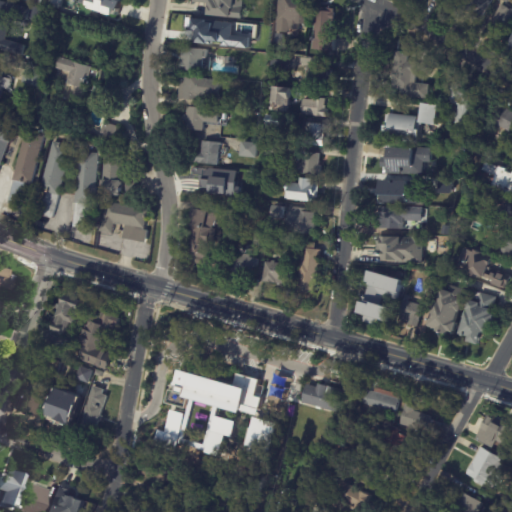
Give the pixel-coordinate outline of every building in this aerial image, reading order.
[(0,0),(25,8),(33,10),(28,24),(14,20),(13,23),(7,22),(2,38),(14,42),(11,53),(0,49),(0,0)] [(123,2),(116,0),(83,0),(82,4),(117,18),(123,2)] [(247,0),(246,10),(247,10),(247,20),(208,16),(209,4),(194,3),(194,0),(247,0)] [(311,0),(311,1),(313,1),(311,26),(301,25),(301,31),(291,30),(292,25),(278,24),(280,0),(311,0)] [(460,0),(455,10),(445,5),(448,0),(460,0)] [(499,34),(490,29),(505,1),(511,4),(511,26),(507,35),(503,33),(502,35),(499,34)] [(35,6),(46,10),(42,23),(30,19),(35,6)] [(327,9),(338,10),(337,22),(335,22),(333,35),(337,35),(335,53),(314,51),(318,8),(327,9)] [(219,24),(217,31),(214,31),(212,45),(185,40),(189,18),(219,24)] [(209,54),(209,59),(207,59),(205,73),(182,71),(184,48),(210,51),(209,54)] [(427,58),(437,64),(432,75),(420,69),(418,84),(433,86),(431,100),(403,97),(403,93),(394,92),(398,52),(411,53),(410,63),(422,64),(426,57),(427,58)] [(291,57),(290,69),(273,68),(275,55),(291,57)] [(101,87),(99,93),(88,90),(81,112),(58,105),(65,83),(57,81),(64,58),(106,71),(101,87)] [(334,69),(334,76),(336,76),(336,82),(333,82),(333,87),(308,86),(309,68),(334,69)] [(0,69),(7,72),(5,78),(14,81),(11,91),(4,89),(1,100),(0,99),(0,69)] [(43,76),(40,88),(37,87),(36,89),(31,88),(31,86),(23,83),(26,71),(43,76)] [(224,98),(211,97),(211,98),(204,98),(203,102),(181,100),(183,77),(212,81),(226,83),(224,98)] [(462,86),(461,90),(470,92),(471,89),(479,90),(471,127),(458,124),(459,120),(457,119),(458,114),(459,114),(461,106),(451,104),(455,84),(462,86)] [(294,89),(294,90),(295,90),(294,101),(293,108),(275,107),(276,88),(294,89)] [(328,99),(327,107),(328,107),(328,109),(330,109),(330,118),(303,117),(304,100),(319,101),(319,99),(328,99)] [(421,145),(385,141),(389,115),(394,116),(394,115),(423,119),(423,120),(428,120),(430,106),(444,108),(441,128),(424,125),(421,145)] [(223,112),(222,125),(207,124),(206,133),(187,130),(187,126),(185,126),(186,116),(188,116),(189,108),(223,112)] [(511,111),(511,139),(511,136),(511,133),(500,127),(509,110),(511,111)] [(287,129),(276,128),(276,129),(269,129),(270,117),(288,118),(287,129)] [(0,123),(12,128),(19,130),(15,142),(14,141),(13,144),(8,143),(0,168),(0,123)] [(118,127),(124,128),(119,147),(100,143),(105,123),(118,127)] [(328,125),(326,148),(307,146),(309,124),(328,125)] [(44,139),(34,186),(28,185),(23,208),(10,205),(26,131),(45,135),(44,139)] [(72,146),(61,196),(60,196),(54,220),(39,216),(42,199),(46,200),(47,193),(41,192),(52,142),(72,146)] [(223,145),(223,147),(222,147),(220,167),(195,164),(196,152),(202,153),(203,142),(223,144),(223,145)] [(242,158),(243,143),(260,144),(259,159),(242,158)] [(278,146),(278,154),(265,153),(265,145),(278,146)] [(93,229),(76,228),(79,153),(98,154),(96,205),(90,205),(89,212),(94,212),(93,229)] [(323,155),(321,166),(325,167),(324,177),(297,174),(298,164),(304,165),(305,153),(323,155)] [(396,153),(414,154),(413,163),(411,163),(410,174),(391,174),(391,168),(388,168),(388,162),(387,162),(387,153),(396,153)] [(123,160),(123,179),(125,179),(124,174),(134,173),(137,195),(124,195),(123,198),(103,198),(104,155),(123,155),(123,160)] [(502,167),(509,170),(508,172),(511,173),(511,194),(494,187),(498,177),(481,170),(484,162),(501,169),(502,167)] [(199,188),(199,171),(226,172),(226,181),(239,181),(238,195),(198,194),(199,188)] [(430,192),(431,179),(450,180),(449,186),(444,186),(444,193),(430,192)] [(316,182),(315,184),(320,184),(318,200),(314,199),(313,204),(291,202),(291,201),(284,200),(285,191),(289,192),(290,185),(303,186),(303,180),(316,182)] [(412,183),(411,203),(404,203),(404,204),(381,203),(382,194),(383,194),(384,182),(412,183)] [(504,197),(498,211),(479,202),(485,188),(504,197)] [(149,219),(146,232),(150,232),(148,244),(124,240),(127,226),(121,225),(121,226),(115,225),(113,234),(100,232),(105,202),(150,210),(149,219)] [(511,223),(511,205),(507,203),(502,220),(511,223)] [(218,221),(218,223),(215,222),(214,229),(217,230),(214,249),(211,248),(209,259),(212,260),(210,268),(198,265),(199,259),(190,257),(192,242),(183,241),(190,209),(206,212),(208,204),(220,207),(218,215),(219,215),(218,221)] [(283,207),(286,207),(285,215),(271,214),(272,206),(283,207)] [(423,222),(406,222),(406,231),(381,230),(382,208),(425,209),(425,223),(423,222)] [(313,214),(317,214),(316,222),(318,223),(317,236),(289,233),(290,220),(298,220),(299,212),(313,214)] [(511,227),(500,223),(503,216),(510,219),(511,213),(511,227)] [(511,232),(511,256),(494,249),(503,229),(511,232)] [(256,231),(264,232),(263,246),(254,246),(256,231)] [(421,263),(422,238),(377,236),(376,251),(381,251),(381,262),(421,263)] [(317,247),(316,251),(323,251),(320,286),(318,286),(317,293),(311,293),(311,296),(300,295),(302,258),(300,257),(301,243),(317,244),(317,247)] [(497,260),(499,261),(495,269),(495,268),(493,272),(498,274),(499,272),(511,277),(511,284),(511,287),(509,286),(508,290),(494,285),(495,281),(490,279),(489,281),(484,278),(483,280),(457,270),(466,250),(478,255),(479,252),(497,260)] [(250,256),(251,256),(251,260),(259,260),(258,269),(254,269),(253,274),(232,273),(232,258),(240,259),(240,255),(250,256)] [(275,284),(264,283),(265,263),(272,264),(272,262),(276,262),(276,264),(290,265),(289,274),(286,274),(285,285),(275,284)] [(0,263),(5,265),(4,267),(11,269),(9,274),(15,276),(11,290),(0,287),(0,263)] [(387,277),(407,283),(402,302),(384,296),(380,307),(399,312),(395,326),(361,316),(375,273),(387,277)] [(442,277),(436,295),(425,292),(429,281),(431,282),(434,275),(442,277)] [(465,290),(469,292),(466,302),(467,302),(466,306),(467,306),(465,315),(463,315),(460,325),(463,326),(460,336),(455,334),(454,338),(442,334),(443,332),(433,329),(440,305),(442,305),(445,291),(452,293),(454,287),(465,290)] [(497,306),(495,312),(497,312),(496,317),(500,318),(497,329),(495,328),(493,337),(489,335),(485,348),(473,345),(475,340),(465,337),(469,323),(468,323),(476,292),(499,298),(497,306)] [(75,323),(69,321),(67,327),(73,329),(70,337),(52,330),(55,321),(56,321),(57,317),(59,309),(56,308),(58,304),(61,305),(64,294),(83,301),(80,309),(76,308),(75,310),(79,311),(75,323)] [(424,301),(423,306),(426,308),(420,330),(406,325),(406,323),(399,320),(407,296),(424,301)] [(105,310),(116,314),(116,316),(122,318),(117,331),(112,329),(105,347),(104,346),(103,349),(117,354),(115,357),(117,358),(114,366),(112,366),(111,370),(84,360),(86,356),(85,356),(88,347),(89,348),(90,346),(81,343),(92,312),(98,315),(100,309),(105,310)] [(69,341),(64,354),(46,348),(50,334),(69,341)] [(200,376),(191,374),(195,348),(205,349),(200,376)] [(49,402),(43,400),(38,414),(21,408),(31,380),(45,385),(55,359),(64,362),(49,402)] [(95,371),(91,383),(77,379),(81,366),(95,371)] [(104,373),(103,377),(96,375),(97,369),(104,372),(104,373)] [(179,376),(187,377),(185,384),(253,396),(249,416),(230,413),(227,430),(229,444),(246,441),(250,459),(207,468),(200,470),(197,457),(204,455),(203,449),(221,445),(218,430),(220,415),(183,409),(179,435),(198,438),(194,457),(150,449),(153,430),(166,432),(171,407),(166,406),(171,374),(179,376)] [(329,409),(320,406),(320,407),(305,402),(310,384),(321,387),(322,383),(332,386),(332,385),(347,390),(341,412),(329,409)] [(106,390),(104,394),(109,396),(102,415),(105,416),(102,422),(100,421),(97,428),(94,427),(92,431),(81,427),(85,415),(84,414),(87,405),(89,406),(91,398),(90,398),(95,386),(106,390)] [(74,393),(84,396),(74,426),(65,423),(65,425),(49,420),(60,388),(74,393)] [(378,388),(403,395),(398,413),(366,404),(370,389),(377,391),(378,388)] [(409,404),(417,406),(415,411),(433,416),(429,432),(401,424),(407,403),(409,404)] [(200,452),(218,456),(223,436),(231,437),(235,421),(209,415),(200,452)] [(276,423),(251,417),(241,458),(267,463),(276,423)] [(503,422),(505,423),(506,422),(511,425),(511,434),(506,445),(498,440),(494,447),(478,438),(481,432),(489,417),(495,421),(496,418),(503,422)] [(401,430),(400,432),(408,436),(404,443),(406,445),(401,455),(373,440),(379,428),(388,433),(393,425),(401,430)] [(323,431),(329,433),(325,448),(305,442),(305,440),(298,438),(301,429),(308,431),(309,427),(323,431)] [(366,436),(363,442),(352,436),(357,428),(368,434),(366,436)] [(343,437),(349,441),(345,448),(339,445),(343,437)] [(502,485),(499,490),(487,483),(486,485),(477,480),(478,478),(470,474),(484,447),(505,458),(503,462),(511,467),(502,485)] [(370,453),(390,464),(385,473),(388,475),(385,479),(383,478),(379,484),(370,480),(369,482),(355,475),(361,464),(357,462),(364,451),(370,454),(370,453)] [(0,473),(7,476),(20,480),(12,502),(1,498),(3,492),(0,491),(0,473)] [(356,507),(336,496),(344,481),(373,496),(365,511),(356,507)] [(34,485),(49,490),(40,511),(14,511),(26,482),(34,485)] [(70,489),(73,490),(71,495),(88,501),(84,511),(50,511),(59,486),(70,489)] [(485,504),(480,511),(449,511),(461,490),(485,503),(485,504)] [(229,497),(222,511),(213,511),(209,510),(214,497),(218,499),(220,493),(229,497)]
